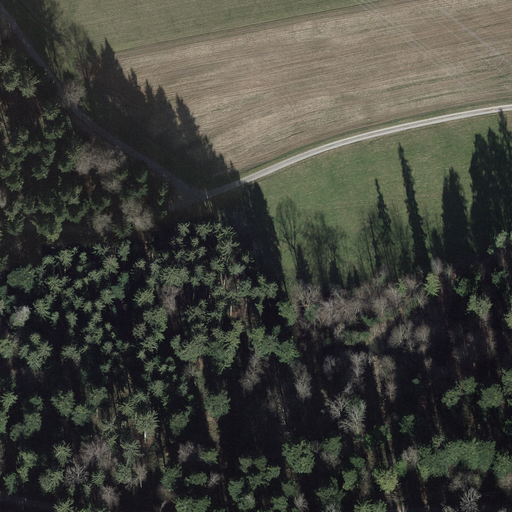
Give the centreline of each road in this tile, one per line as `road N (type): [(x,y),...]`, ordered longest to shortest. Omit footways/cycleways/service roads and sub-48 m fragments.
road 1 (track): [(511,109),(327,147),(129,227),(0,222)]
road 2 (track): [(0,0),(101,116),(195,198)]
